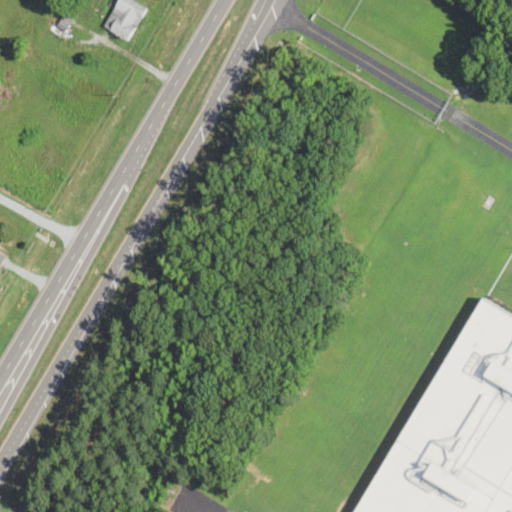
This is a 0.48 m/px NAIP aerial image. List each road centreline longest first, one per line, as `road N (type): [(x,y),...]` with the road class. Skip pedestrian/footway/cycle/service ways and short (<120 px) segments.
road 1 (primary): [(223,0),(0,374)]
road 2 (primary): [(0,467),(140,231)]
road 3 (primary): [(140,231),(214,106)]
road 4 (primary): [(214,106),(273,0)]
